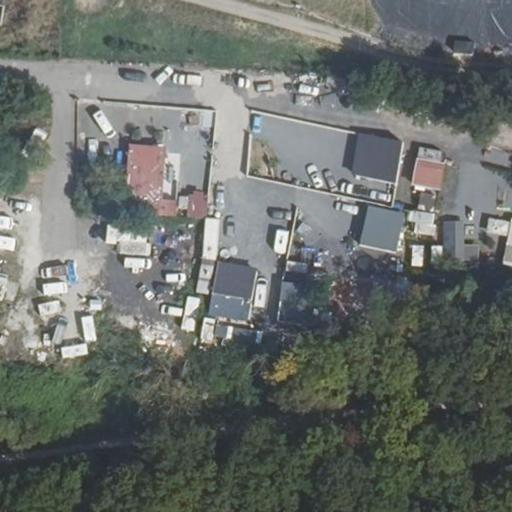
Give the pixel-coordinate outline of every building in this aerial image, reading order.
[(203,152),(206,122),(165,117),(161,147),(203,152)] [(348,166),(352,138),(327,134),(323,162),(348,166)] [(395,184),(400,141),(355,136),(350,178),(395,184)] [(444,164),(425,161),(427,151),(417,149),(411,187),(440,192),(444,164)] [(165,174),(128,171),(125,198),(163,201),(165,174)] [(354,197),(383,200),(384,188),(355,185),(354,197)] [(414,210),(430,214),(435,197),(419,193),(414,210)] [(204,216),(205,198),(177,197),(176,215),(204,216)] [(352,236),(357,204),(327,200),(322,231),(352,236)] [(356,245),(393,254),(403,215),(366,206),(356,245)] [(431,237),(432,215),(410,214),(409,236),(431,237)] [(201,261),(214,262),(217,220),(203,219),(201,261)] [(461,251),(456,231),(440,235),(446,255),(461,251)] [(207,296),(247,304),(254,272),(214,263),(207,296)]
